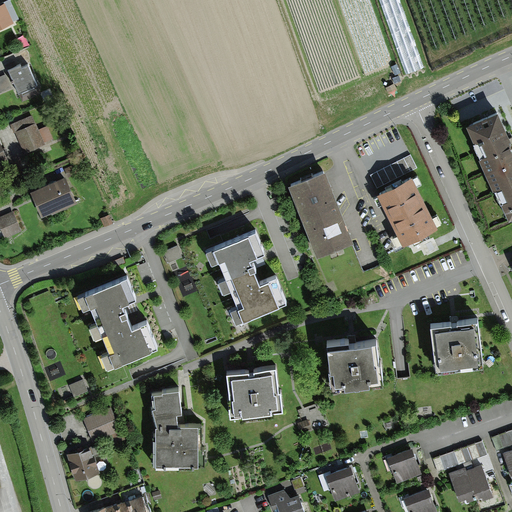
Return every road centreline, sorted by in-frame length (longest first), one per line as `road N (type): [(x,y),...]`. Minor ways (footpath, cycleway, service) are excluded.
road 1 (residential): [(414,103),(0,283)]
road 2 (residential): [(511,321),(414,103)]
road 3 (tertiary): [(0,312),(61,511)]
